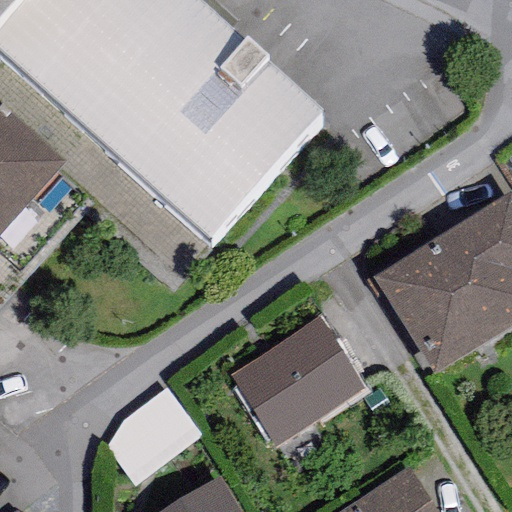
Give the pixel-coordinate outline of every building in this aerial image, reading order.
[(244,40),(199,0),(15,0),(0,17),(0,53),(209,240),(323,113),(265,61),(268,57),(247,37),(244,40)] [(0,0),(0,17),(15,0),(0,0)] [(0,233),(62,166),(0,108),(0,233)] [(511,193),(374,277),(433,374),(511,325),(511,193)] [(229,377),(274,446),(364,388),(319,318),(229,377)] [(180,395),(111,436),(139,484),(209,442),(180,395)] [(435,511),(407,468),(340,511),(435,511)] [(240,511),(220,478),(161,511),(240,511)]
